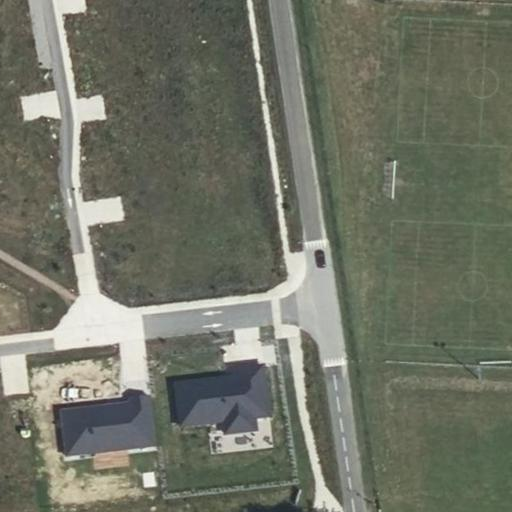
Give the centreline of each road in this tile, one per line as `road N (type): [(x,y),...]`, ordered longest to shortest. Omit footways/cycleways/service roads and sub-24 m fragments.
road 1 (residential): [(44,0),(92,336)]
road 2 (tertiary): [(316,308),(273,0)]
road 3 (residential): [(92,336),(316,308)]
road 4 (tertiary): [(345,511),(316,308)]
